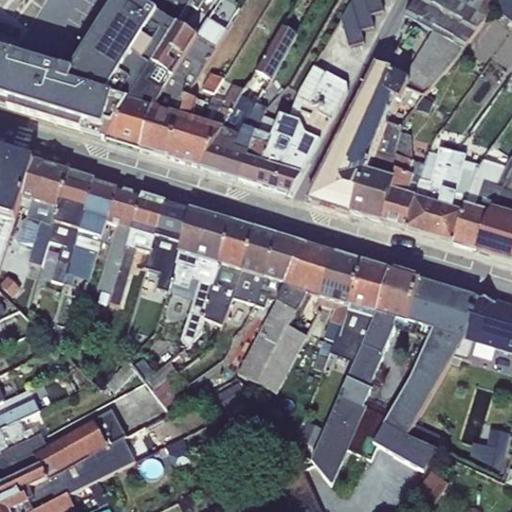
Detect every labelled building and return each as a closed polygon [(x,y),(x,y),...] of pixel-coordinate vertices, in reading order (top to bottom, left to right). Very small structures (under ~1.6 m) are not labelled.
[(133,0),(117,0),(70,75),(28,63),(24,63),(0,55),(0,108),(105,141),(175,27),(133,0)] [(166,0),(164,4),(166,5),(168,3),(184,13),(189,6),(193,0),(166,0)] [(206,0),(193,0),(189,6),(199,12),(206,0)] [(353,0),(342,21),(349,49),(364,44),(361,32),(374,28),(371,17),(384,13),(381,1),(384,0),(353,0)] [(493,10),(498,4),(491,0),(414,0),(405,17),(433,33),(464,50),(493,10)] [(511,0),(500,0),(498,4),(493,10),(511,22),(511,0)] [(186,97),(227,32),(209,21),(196,40),(154,108),(152,107),(140,151),(166,159),(186,97)] [(175,27),(105,141),(140,151),(152,107),(154,108),(196,40),(175,27)] [(283,28),(256,73),(272,82),(298,36),(283,28)] [(427,94),(464,50),(433,33),(404,81),(409,84),(427,94)] [(348,93),(347,85),(315,67),(300,95),(288,119),(302,128),(308,142),(317,149),(348,93)] [(377,67),(308,202),(350,215),(382,122),(391,97),(400,102),(409,84),(404,81),(377,67)] [(211,74),(202,90),(214,96),(224,80),(211,74)] [(202,122),(187,166),(200,169),(237,106),(245,93),(233,85),(224,103),(213,98),(202,122)] [(198,100),(186,97),(166,159),(187,166),(202,122),(192,119),(196,108),(202,111),(205,103),(198,101),(198,100)] [(239,181),(262,116),(265,107),(256,105),(252,113),(221,176),(239,181)] [(237,106),(200,169),(221,176),(252,113),(237,106)] [(239,181),(255,187),(277,123),(262,116),(239,181)] [(277,123),(255,187),(291,197),(317,149),(308,142),(302,128),(288,119),(280,116),(277,123)] [(350,215),(381,224),(388,200),(402,135),(403,130),(382,122),(350,215)] [(381,224),(405,231),(424,166),(413,162),(411,137),(402,135),(388,200),(381,224)] [(405,231),(429,239),(454,153),(440,149),(438,156),(428,153),(424,166),(405,231)] [(429,239),(453,246),(475,172),(479,165),(465,162),(467,156),(454,153),(429,239)] [(0,154),(0,270),(20,208),(34,165),(0,154)] [(453,246),(478,253),(489,218),(511,177),(511,175),(511,158),(505,168),(483,160),(479,165),(475,172),(453,246)] [(70,176),(34,165),(20,208),(30,211),(28,220),(41,224),(33,250),(29,264),(42,268),(50,244),(70,176)] [(511,175),(511,177),(489,218),(478,253),(511,263),(511,175)] [(95,183),(70,176),(50,244),(62,248),(51,282),(64,286),(67,274),(95,183)] [(118,190),(95,183),(67,274),(88,280),(100,242),(104,244),(110,226),(107,225),(118,190)] [(142,198),(118,190),(107,225),(110,226),(118,228),(98,290),(113,295),(142,198)] [(166,205),(142,198),(113,295),(110,305),(121,308),(137,251),(151,255),(166,205)] [(190,212),(166,205),(151,255),(146,271),(160,276),(157,291),(169,294),(179,249),(190,212)] [(232,225),(190,212),(179,249),(169,294),(194,303),(181,341),(187,350),(202,332),(205,320),(232,225)] [(33,250),(41,224),(28,220),(23,222),(16,244),(33,250)] [(254,232),(232,225),(205,320),(221,327),(232,301),(236,293),(254,232)] [(236,293),(232,301),(256,307),(258,303),(277,239),(254,232),(236,293)] [(307,248),(277,239),(258,303),(256,307),(260,308),(265,310),(269,300),(278,303),(307,248)] [(278,303),(276,305),(297,316),(301,318),(300,320),(307,323),(300,336),(306,339),(320,314),(318,314),(320,307),(335,256),(307,248),(278,303)] [(362,265),(335,256),(320,307),(334,312),(310,373),(321,378),(330,355),(347,314),(362,265)] [(390,273),(362,265),(347,314),(330,355),(355,365),(378,313),(390,273)] [(420,282),(390,273),(378,313),(355,365),(312,464),(332,489),(350,452),(368,411),(364,410),(397,321),(407,324),(420,282)] [(477,300),(420,282),(407,324),(434,332),(415,376),(389,421),(386,426),(375,446),(378,448),(423,474),(438,453),(407,439),(415,425),(454,359),(465,340),(477,300)] [(511,310),(477,300),(465,340),(454,359),(470,364),(476,345),(511,355),(511,310)] [(297,316),(276,305),(239,376),(277,396),(306,339),(300,336),(289,330),(297,316)] [(134,358),(129,363),(138,373),(146,384),(156,376),(144,360),(139,364),(134,358)] [(129,363),(107,387),(116,396),(138,373),(129,363)] [(170,364),(156,376),(146,384),(154,394),(169,382),(178,374),(170,364)] [(169,382),(154,394),(163,406),(178,395),(169,382)] [(258,403),(240,383),(217,397),(226,413),(229,411),(232,416),(258,403)] [(178,395),(163,406),(170,415),(186,405),(178,395)] [(0,431),(20,422),(41,413),(35,401),(0,417),(0,431)] [(0,457),(0,504),(46,484),(123,442),(127,440),(112,411),(49,449),(42,440),(41,437),(0,457)] [(386,426),(389,421),(368,411),(350,452),(371,461),(378,448),(375,446),(386,426)] [(0,457),(41,437),(38,428),(26,434),(20,422),(0,431),(0,457)] [(322,429),(307,423),(300,442),(315,448),(322,429)] [(415,425),(407,439),(438,453),(444,439),(415,425)] [(470,460),(501,475),(509,434),(491,430),(488,447),(473,444),(470,460)] [(135,465),(123,442),(46,484),(0,504),(0,511),(40,511),(69,498),(90,487),(99,483),(135,465)] [(289,511),(321,511),(303,472),(277,484),(289,511)] [(432,474),(409,511),(410,511),(430,511),(449,486),(432,474)] [(99,483),(90,487),(100,508),(109,504),(99,483)] [(68,511),(74,509),(69,498),(40,511),(68,511)]
